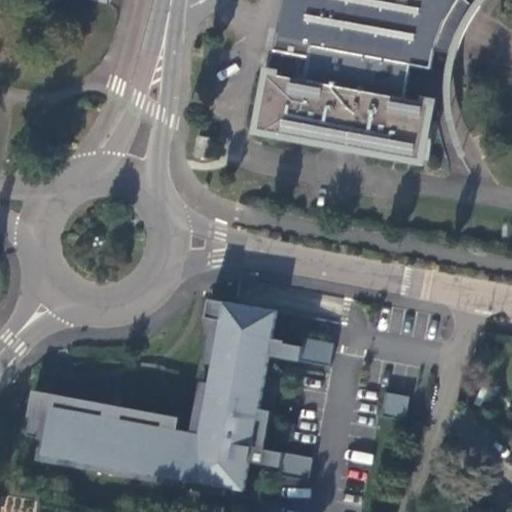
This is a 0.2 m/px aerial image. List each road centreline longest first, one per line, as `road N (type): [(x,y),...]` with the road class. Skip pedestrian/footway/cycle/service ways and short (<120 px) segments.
road 1 (residential): [(171,241),(474,296)]
road 2 (residential): [(474,296),(400,511)]
road 3 (residential): [(171,0),(127,177)]
road 4 (residential): [(61,292),(79,303),(122,305),(157,281),(171,241)]
